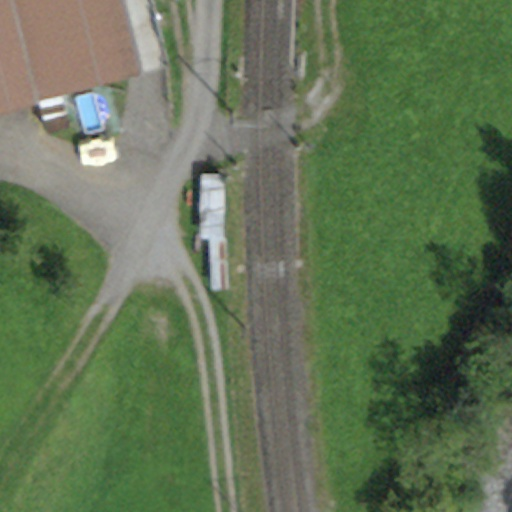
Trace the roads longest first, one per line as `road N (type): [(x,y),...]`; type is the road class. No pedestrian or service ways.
road 1 (track): [(228,511),(202,317),(161,228)]
road 2 (track): [(17,454),(161,228)]
road 3 (track): [(181,142),(267,110),(343,106)]
